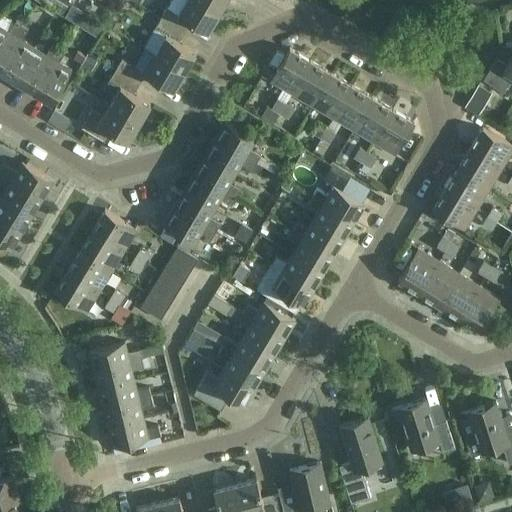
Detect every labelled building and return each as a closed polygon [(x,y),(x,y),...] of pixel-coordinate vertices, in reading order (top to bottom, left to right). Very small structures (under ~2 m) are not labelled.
[(51,0),(65,8),(69,0),(51,0)] [(219,11),(200,0),(170,0),(161,16),(185,30),(191,20),(208,30),(219,11)] [(200,0),(219,11),(225,0),(200,0)] [(155,27),(144,44),(155,51),(185,69),(196,50),(179,40),(185,30),(161,16),(155,27)] [(0,25),(0,60),(16,35),(18,36),(24,25),(16,20),(9,31),(0,25)] [(16,35),(0,60),(0,69),(14,78),(34,46),(18,36),(16,35)] [(34,46),(14,78),(33,90),(59,46),(53,42),(46,53),(34,46)] [(122,57),(115,68),(140,82),(146,72),(173,88),(185,69),(155,51),(144,44),(132,64),(122,57)] [(59,46),(33,90),(52,101),(72,69),(59,61),(65,50),(59,46)] [(292,92),(311,59),(290,46),(271,79),(292,92)] [(78,50),(74,57),(80,61),(84,54),(78,50)] [(88,52),(81,62),(89,66),(95,56),(88,52)] [(511,56),(508,64),(496,57),(483,78),(503,90),(511,76),(511,56)] [(312,104),(332,71),(311,59),(292,92),(312,104)] [(134,92),(140,82),(115,68),(104,87),(115,94),(109,104),(138,121),(150,101),(134,92)] [(333,116),(352,83),(332,71),(312,104),(333,116)] [(353,128),(372,95),(352,83),(333,116),(353,128)] [(477,83),(464,104),(473,109),(486,88),(477,83)] [(373,140),(393,107),(372,95),(353,128),(373,140)] [(267,104),(261,115),(273,122),(280,111),(285,101),(277,96),(271,106),(267,104)] [(288,116),(294,106),(285,101),(280,111),(288,116)] [(128,139),(138,121),(109,104),(103,114),(92,107),(81,126),(105,140),(111,129),(128,139)] [(414,120),(393,107),(373,140),(395,153),(414,120)] [(53,108),(47,119),(55,123),(60,115),(59,111),(53,108)] [(225,119),(214,137),(256,161),(261,153),(250,147),(256,137),(225,119)] [(321,135),(326,126),(318,120),(312,130),(321,135)] [(511,142),(483,125),(470,146),(503,166),(511,150),(511,142)] [(335,131),(326,126),(321,135),(330,140),(335,131)] [(256,161),(214,137),(204,153),(236,172),(241,163),(251,169),(256,161)] [(362,160),(368,150),(359,145),(353,155),(362,160)] [(490,187),(503,166),(470,146),(458,167),(490,187)] [(371,165),(377,155),(368,150),(362,160),(371,165)] [(230,182),(236,172),(204,153),(194,170),(236,195),(241,188),(230,182)] [(261,153),(256,161),(262,165),(266,167),(271,159),(261,153)] [(2,162),(0,165),(0,170),(43,197),(54,179),(22,160),(16,170),(2,162)] [(256,161),(251,169),(257,172),(262,165),(256,161)] [(478,207),(490,187),(458,167),(445,187),(478,207)] [(43,197),(0,170),(0,181),(7,185),(2,194),(33,213),(43,197)] [(236,195),(194,170),(184,187),(216,206),(221,197),(231,204),(236,195)] [(317,187),(312,195),(355,221),(366,203),(362,200),(370,187),(349,175),(341,188),(334,184),(328,194),(317,187)] [(285,179),(281,185),(289,189),(293,184),(285,179)] [(210,216),(216,206),(184,187),(174,204),(216,229),(220,222),(210,216)] [(465,228),(478,207),(445,187),(432,208),(465,228)] [(33,213),(2,194),(0,197),(0,215),(22,230),(33,213)] [(355,221),(312,195),(307,203),(318,209),(313,218),(345,238),(355,221)] [(216,229),(174,204),(164,222),(195,241),(201,231),(211,237),(216,229)] [(493,205),(488,213),(497,219),(502,211),(493,205)] [(105,208),(92,229),(123,249),(136,228),(105,208)] [(492,228),(497,219),(488,213),(482,222),(492,228)] [(22,230),(0,215),(0,240),(11,247),(22,230)] [(345,238),(313,218),(308,227),(297,221),(292,229),(335,254),(345,238)] [(111,269),(123,249),(92,229),(79,250),(111,269)] [(335,254),(292,229),(287,237),(298,243),(293,252),(325,271),(335,254)] [(444,251),(450,242),(441,237),(435,246),(444,251)] [(458,247),(450,242),(444,251),(453,256),(458,247)] [(175,243),(169,254),(189,266),(195,256),(175,243)] [(143,261),(148,252),(139,246),(134,255),(143,261)] [(420,291),(439,259),(418,246),(399,279),(420,291)] [(99,289),(111,269),(79,250),(67,270),(99,289)] [(325,271),(293,252),(288,261),(277,254),(272,263),(315,288),(325,271)] [(189,266),(169,254),(163,264),(183,276),(189,266)] [(138,269),(143,261),(134,255),(128,264),(138,269)] [(440,304),(460,272),(439,259),(420,291),(440,304)] [(239,261),(232,272),(243,279),(249,268),(239,261)] [(485,276),(490,267),(483,262),(477,271),(485,276)] [(267,271),(257,288),(295,311),(299,303),(304,306),(315,288),(272,263),(267,271)] [(177,286),(183,276),(163,264),(157,274),(177,286)] [(498,272),(490,267),(485,276),(493,281),(498,272)] [(86,310),(99,289),(67,270),(54,291),(86,310)] [(460,316),(480,284),(460,272),(440,304),(460,316)] [(177,286),(157,274),(151,284),(172,296),(177,286)] [(172,296),(151,284),(145,294),(166,306),(172,296)] [(501,297),(480,284),(460,316),(482,329),(501,297)] [(119,301),(123,293),(114,287),(109,295),(119,301)] [(166,306),(145,294),(139,305),(159,317),(166,306)] [(113,310),(119,301),(109,295),(104,304),(113,310)] [(248,303),(243,311),(285,337),(296,319),(264,300),(259,309),(248,303)] [(232,305),(228,312),(238,319),(243,311),(232,305)] [(285,337),(243,311),(238,319),(249,325),(244,334),(275,353),(285,337)] [(193,326),(188,336),(201,344),(207,334),(193,326)] [(275,353),(244,334),(238,343),(227,337),(223,344),(266,370),(275,353)] [(89,349),(94,369),(142,357),(140,347),(127,350),(125,340),(89,349)] [(266,370),(223,344),(218,352),(229,359),(224,367),(256,386),(266,370)] [(150,355),(142,357),(145,366),(152,364),(150,355)] [(145,366),(142,357),(94,369),(99,387),(135,379),(132,369),(145,366)] [(256,386),(224,367),(218,377),(207,370),(194,392),(222,409),(230,395),(245,404),(256,386)] [(137,389),(135,379),(99,387),(103,406),(152,394),(150,386),(137,389)] [(154,403),(152,394),(103,406),(108,425),(144,416),(141,406),(154,403)] [(427,397),(398,406),(412,448),(440,438),(444,451),(456,447),(446,417),(434,421),(427,397)] [(176,399),(168,401),(170,409),(178,407),(176,399)] [(467,409),(480,450),(502,443),(508,462),(511,461),(511,429),(506,432),(495,400),(467,409)] [(339,464),(351,503),(372,496),(362,467),(383,460),(369,415),(341,424),(352,460),(339,464)] [(146,426),(144,416),(108,425),(113,445),(161,433),(159,423),(146,426)] [(295,490),(280,494),(284,511),(302,511),(302,509),(331,502),(321,461),(290,469),(295,490)] [(0,511),(17,511),(13,494),(17,493),(13,475),(1,478),(0,471),(0,511)] [(256,477),(235,482),(242,511),(276,511),(272,493),(261,496),(256,477)] [(487,478),(472,483),(478,502),(493,497),(487,478)] [(242,511),(235,482),(214,488),(218,506),(206,509),(206,511),(242,511)] [(467,482),(456,485),(459,496),(470,493),(467,482)] [(182,511),(179,496),(156,501),(159,511),(194,511),(192,511),(182,511)] [(159,511),(156,501),(136,506),(137,511),(159,511)]
